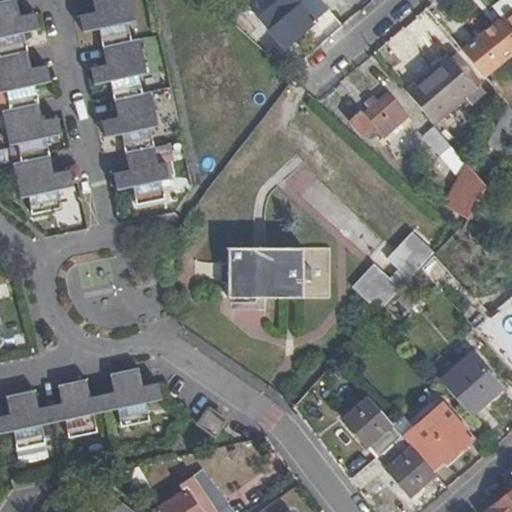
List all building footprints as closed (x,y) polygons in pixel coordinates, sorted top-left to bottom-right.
[(93,0),(96,14),(80,17),(85,35),(99,31),(103,49),(107,67),(92,69),(96,87),(111,83),(115,102),(118,119),(102,122),(107,139),(122,136),(126,154),(129,172),(114,175),(118,192),(133,189),(137,206),(165,201),(161,183),(170,181),(167,164),(158,166),(154,149),(150,130),(159,128),(152,94),(142,96),(138,77),(147,76),(140,41),(131,43),(127,25),(136,23),(131,0),(93,0)] [(286,52),(330,14),(318,0),(295,0),(300,6),(269,33),(286,52)] [(0,94),(7,93),(10,111),(3,113),(9,147),(18,146),(22,164),(13,165),(21,200),(29,197),(33,216),(62,209),(58,192),(74,188),(70,171),(54,174),(50,158),(47,139),(62,136),(58,118),(43,121),(40,105),(35,86),(51,84),(48,66),(32,69),(29,53),(25,34),(40,30),(36,14),(21,17),(17,1),(0,3),(0,94)] [(482,40),(499,60),(511,49),(511,14),(502,23),(482,40)] [(479,42),(500,67),(511,57),(511,49),(499,60),(482,40),(502,23),(501,22),(479,42)] [(479,42),(464,54),(486,79),(500,67),(479,42)] [(449,58),(408,92),(413,97),(418,104),(436,126),(477,91),(449,58)] [(351,121),(365,137),(375,128),(382,136),(403,117),(397,110),(401,107),(390,94),(379,103),(375,99),(366,106),(370,110),(364,114),(361,112),(351,121)] [(438,129),(436,126),(418,104),(413,97),(401,107),(397,110),(403,117),(382,136),(393,147),(405,156),(438,129)] [(511,110),(509,107),(488,148),(503,157),(510,145),(511,140),(511,110)] [(476,174),(458,206),(473,213),(487,187),(476,174)] [(436,255),(414,235),(389,261),(412,281),(422,270),(436,255)] [(229,302),(304,302),(304,251),(229,251),(229,302)] [(304,302),(332,302),(331,251),(304,251),(304,302)] [(403,291),(376,266),(356,288),(382,314),(403,291)] [(420,299),(408,286),(403,291),(382,314),(381,315),(393,329),(420,299)] [(366,348),(357,341),(345,355),(354,363),(366,348)] [(472,356),(440,384),(470,419),(502,391),(472,356)] [(332,387),(342,377),(333,369),(324,378),(332,387)] [(143,385),(140,370),(111,376),(114,392),(107,394),(91,397),(87,381),(59,387),(62,404),(56,405),(39,408),(36,392),(7,398),(10,415),(5,416),(0,416),(0,434),(8,433),(14,431),(18,450),(47,443),(43,426),(59,422),(66,420),(69,439),(99,433),(94,415),(110,412),(118,410),(122,428),(151,421),(147,404),(161,401),(158,383),(143,385)] [(343,421),(375,460),(401,437),(396,431),(369,400),(343,421)] [(406,422),(396,431),(401,437),(433,473),(473,439),(442,403),(412,429),(406,422)] [(208,409),(198,424),(215,437),(225,422),(208,409)] [(406,497),(433,474),(433,473),(401,437),(375,460),(406,497)] [(511,511),(511,490),(487,511),(511,511)] [(199,511),(186,492),(156,511),(199,511)] [(130,511),(111,498),(101,511),(130,511)]
